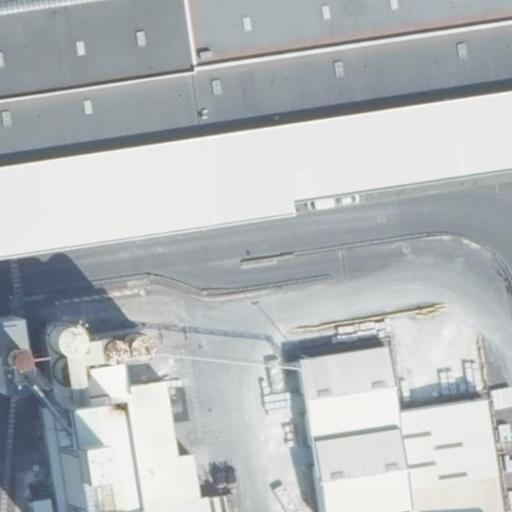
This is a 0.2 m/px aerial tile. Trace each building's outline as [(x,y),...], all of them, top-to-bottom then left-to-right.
[(511,0),(0,0),(0,255),(288,212),(286,199),(511,165),(511,0)] [(10,314),(0,316),(0,391),(21,388),(10,314)] [(227,511),(224,494),(196,498),(188,454),(173,454),(162,379),(120,385),(117,362),(75,368),(74,362),(84,357),(80,335),(69,336),(68,332),(64,325),(57,322),(49,321),(42,325),(38,332),(38,339),(39,344),(42,349),(47,352),(43,360),(43,367),(46,376),(50,381),(53,401),(46,403),(62,511),(227,511)] [(503,511),(485,398),(397,412),(386,345),(294,359),(318,511),(393,511),(406,510),(406,511),(503,511)] [(50,492),(33,496),(36,511),(51,511),(54,511),(50,492)]
